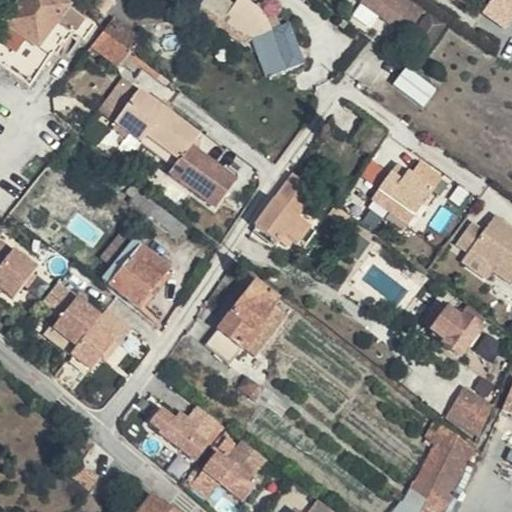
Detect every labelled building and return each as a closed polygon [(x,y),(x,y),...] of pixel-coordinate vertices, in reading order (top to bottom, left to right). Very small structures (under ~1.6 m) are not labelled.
[(0,0),(0,17),(11,0),(0,0)] [(78,7),(68,0),(11,0),(0,17),(0,67),(22,83),(66,22),(75,27),(83,17),(75,11),(78,7)] [(235,0),(234,3),(229,0),(201,0),(192,13),(247,50),(252,42),(266,80),(305,65),(289,24),(280,28),(275,14),(259,3),(257,6),(247,0),(235,0)] [(376,4),(370,0),(359,0),(358,3),(370,12),(376,4)] [(370,0),(376,4),(393,16),(405,0),(370,0)] [(408,0),(405,0),(393,16),(404,23),(418,6),(408,0)] [(105,5),(82,35),(109,56),(132,27),(105,5)] [(433,17),(418,6),(404,23),(420,35),(433,17)] [(438,81),(408,62),(393,81),(423,102),(438,81)] [(22,83),(0,67),(0,79),(16,91),(22,83)] [(113,118),(136,85),(122,76),(98,106),(113,118)] [(16,91),(0,79),(0,92),(10,100),(16,91)] [(196,127),(138,84),(136,85),(113,118),(112,119),(130,132),(137,137),(142,130),(176,155),(171,162),(165,170),(215,205),(235,176),(186,141),(196,127)] [(137,137),(171,162),(176,155),(142,130),(137,137)] [(130,132),(125,140),(131,145),(137,137),(130,132)] [(131,145),(125,140),(112,157),(119,162),(131,145)] [(376,189),(413,214),(440,172),(415,156),(406,169),(397,180),(385,173),(376,189)] [(397,180),(406,169),(393,160),(385,173),(397,180)] [(288,183),(287,182),(251,234),(279,250),(285,242),(304,254),(317,235),(292,218),(306,195),(288,183)] [(406,225),(413,214),(376,189),(369,200),(406,225)] [(133,208),(141,199),(128,190),(122,200),(133,208)] [(179,225),(141,199),(133,208),(171,237),(179,225)] [(359,218),(339,205),(337,204),(327,214),(351,230),(359,218)] [(511,277),(511,227),(493,214),(480,229),(468,221),(453,241),(468,251),(471,249),(495,264),(493,269),(510,281),(511,277)] [(119,256),(132,238),(118,228),(104,247),(111,252),(119,256)] [(164,260),(132,238),(119,256),(111,252),(98,271),(137,297),(164,260)] [(0,239),(0,288),(9,295),(32,262),(0,239)] [(495,264),(471,249),(468,251),(462,260),(488,278),(493,269),(495,264)] [(46,309),(62,286),(50,278),(34,298),(46,309)] [(274,294),(254,280),(208,344),(222,354),(229,345),(236,349),(239,344),(271,300),(274,294)] [(62,286),(46,309),(52,315),(45,323),(68,342),(61,351),(80,367),(108,333),(89,318),(93,313),(62,286)] [(458,305),(481,321),(487,313),(460,293),(455,299),(444,292),(429,313),(443,323),(458,305)] [(282,307),(271,300),(239,344),(250,351),(282,307)] [(125,320),(100,303),(93,313),(89,318),(108,333),(112,336),(125,320)] [(462,349),(481,321),(458,305),(443,323),(450,328),(445,338),(462,349)] [(229,345),(222,354),(229,359),(236,349),(229,345)] [(259,394),(265,385),(249,373),(240,386),(254,398),(259,394)] [(456,403),(487,424),(497,397),(471,379),(456,403)] [(288,402),(265,385),(259,394),(283,410),(288,402)] [(211,416),(193,403),(178,425),(156,410),(151,416),(192,445),(211,416)] [(192,445),(151,416),(145,424),(159,435),(155,440),(182,458),(192,445)] [(452,511),(477,453),(483,437),(467,427),(444,479),(429,511),(452,511)] [(247,476),(264,454),(234,432),(217,455),(209,449),(205,454),(250,487),(255,482),(247,476)] [(240,502),(250,487),(205,454),(194,470),(240,502)] [(415,465),(395,506),(403,511),(409,511),(426,470),(415,465)] [(429,511),(444,479),(426,470),(409,511),(429,511)] [(294,511),(344,511),(317,492),(304,511),(296,509),(294,511)] [(168,511),(152,498),(146,505),(140,511),(168,511)]
